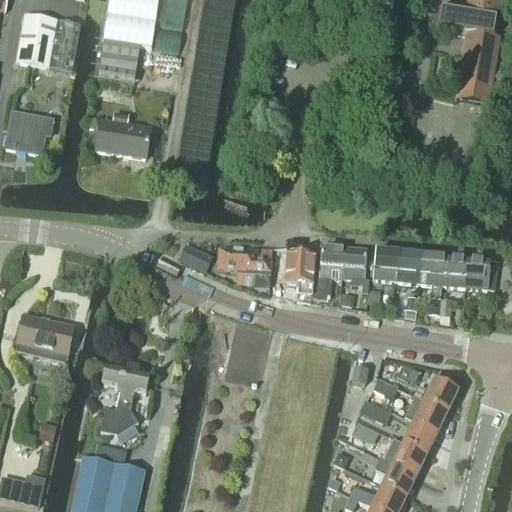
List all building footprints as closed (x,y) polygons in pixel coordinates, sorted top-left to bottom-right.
[(267,0),(264,20),(292,25),(295,0),(267,0)] [(385,52),(393,0),(366,0),(358,48),(385,52)] [(438,10),(434,34),(466,40),(455,103),(487,109),(498,41),(494,41),(501,0),(468,0),(466,14),(438,10)] [(16,68),(72,78),(80,30),(25,20),(16,68)] [(104,45),(100,72),(135,77),(139,51),(104,45)] [(4,153),(39,160),(43,140),(48,141),(51,125),(11,118),(4,153)] [(95,156),(145,164),(149,134),(125,131),(127,121),(114,119),(112,129),(99,127),(95,156)] [(179,265),(204,277),(211,262),(186,251),(179,265)] [(320,252),(318,281),(316,305),(330,306),(331,282),(341,283),(343,254),(320,252)] [(343,254),(341,283),(364,285),(366,255),(343,254)] [(219,256),(218,274),(236,275),(236,279),(254,280),(253,291),(253,294),(269,295),(270,278),(270,277),(271,265),(255,264),(255,258),(219,256)] [(375,256),(373,285),(396,288),(398,258),(375,256)] [(398,258),(396,288),(418,290),(421,260),(398,258)] [(285,288),(299,289),(298,299),(310,300),(311,290),(312,290),(314,261),(287,259),(285,288)] [(421,260),(418,290),(430,291),(427,320),(438,321),(440,305),(441,292),(444,262),(421,260)] [(444,262),(441,292),(464,294),(466,264),(444,262)] [(466,264),(464,294),(487,296),(493,297),(497,267),(489,267),(489,266),(466,264)] [(368,309),(378,310),(380,297),(369,296),(368,309)] [(354,300),(340,299),(339,310),(352,311),(354,300)] [(414,317),(416,304),(406,303),(404,316),(414,317)] [(440,305),(438,321),(449,323),(451,306),(440,305)] [(16,350),(17,350),(15,359),(64,369),(72,333),(22,322),(16,350)] [(100,390),(116,393),(119,398),(116,412),(111,416),(105,414),(99,438),(116,441),(115,442),(116,443),(137,430),(129,416),(132,401),(137,398),(144,400),(148,383),(136,380),(139,369),(126,366),(123,377),(104,374),(100,390)] [(354,372),(351,388),(364,390),(367,375),(354,372)] [(412,375),(407,385),(414,389),(419,378),(412,375)] [(446,418),(457,396),(434,385),(423,407),(446,418)] [(373,396),(383,401),(388,391),(378,386),(373,396)] [(414,403),(403,424),(413,429),(436,440),(446,418),(423,407),(414,403)] [(376,412),(365,406),(364,406),(359,417),(370,422),(376,412)] [(38,443),(52,447),(56,431),(42,428),(38,443)] [(357,429),(351,439),(362,445),(367,434),(357,429)] [(413,429),(403,450),(426,461),(436,440),(413,429)] [(403,450),(392,471),(415,482),(426,461),(403,450)] [(338,459),(333,469),(343,474),(348,464),(338,459)] [(371,461),(365,472),(373,476),(374,473),(388,481),(382,493),(405,504),(415,482),(392,471),(378,464),(379,464),(371,460),(371,461)] [(70,511),(136,511),(144,478),(124,473),(92,466),(81,464),(70,511)] [(26,489),(21,509),(34,511),(37,511),(43,485),(27,482),(26,489)] [(331,484),(328,492),(336,495),(339,487),(331,484)] [(354,492),(349,503),(357,507),(367,511),(400,511),(405,504),(382,493),(377,503),(354,492)] [(353,511),(356,507),(349,503),(344,511),(353,511)]
